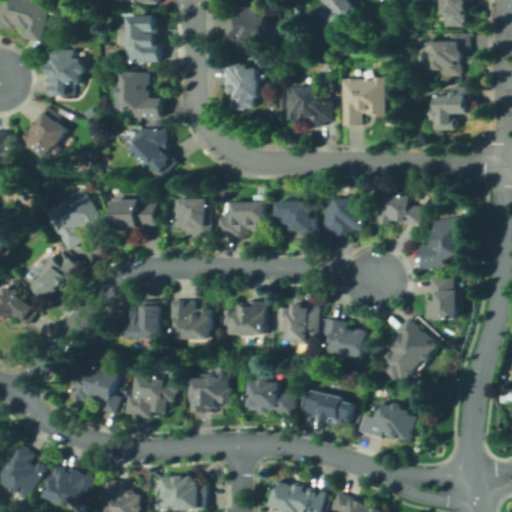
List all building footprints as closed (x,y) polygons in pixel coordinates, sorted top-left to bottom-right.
[(44,0),(57,4),(47,42),(29,37),(31,28),(22,25),(22,24),(21,23),(19,28),(11,26),(11,28),(0,25),(4,11),(3,9),(4,5),(6,4),(7,0),(44,0)] [(359,21),(346,32),(344,30),(337,36),(320,15),(328,8),(326,5),(331,1),(330,0),(354,0),(365,13),(357,19),(359,21)] [(470,0),(470,22),(468,22),(468,26),(449,26),(449,14),(444,14),(444,0),(470,0)] [(266,16),(274,16),(274,26),(276,26),(276,32),(272,32),(272,41),(254,41),(243,52),(229,38),(242,25),(242,17),(244,17),(244,7),(266,6),(266,16)] [(162,15),(163,31),(155,31),(155,34),(163,34),(164,44),(166,44),(166,62),(133,62),(133,47),(129,44),(129,39),(133,36),(135,36),(134,16),(162,15)] [(474,33),(473,51),(465,51),(467,53),(467,57),(466,59),(466,60),(464,60),(464,65),(466,66),(466,73),(464,74),(464,75),(446,75),(446,69),(435,69),(435,62),(433,62),(430,60),(430,56),(433,53),(435,53),(435,41),(453,41),(453,33),(474,33)] [(88,58),(88,64),(91,64),(93,67),(93,71),(90,74),(88,74),(88,84),(81,84),(81,96),(54,95),(53,74),(53,73),(53,66),(53,64),(55,64),(55,60),(57,59),(57,51),(58,48),(71,48),(71,50),(81,50),(80,58),(88,58)] [(251,62),(251,64),(253,64),(253,68),(263,67),(264,79),(266,81),(266,86),(264,88),(265,97),(259,97),(260,107),(250,108),(251,110),(238,111),(237,108),(236,109),(236,99),(237,94),(235,94),(235,93),(234,91),(234,87),(235,86),(235,85),(230,85),(229,68),(230,64),(251,62)] [(153,85),(153,90),(155,90),(155,98),(167,98),(167,117),(142,117),(142,109),(127,109),(127,96),(123,96),(123,86),(127,86),(127,72),(155,72),(155,84),(153,85)] [(391,77),(391,117),(377,117),(377,114),(368,114),(368,125),(348,125),(347,79),(352,78),(379,79),(379,77),(391,77)] [(474,87),(474,113),(456,113),(456,115),(460,115),(460,130),(437,130),(437,122),(433,122),(433,116),(432,114),(431,110),(434,108),(439,108),(439,95),(454,95),(454,87),(474,87)] [(338,100),(338,121),(330,121),(330,125),(314,126),(314,118),(304,118),(304,120),(292,120),(292,108),(291,108),(291,100),(292,100),(292,88),(324,88),(324,100),(338,100)] [(69,149),(63,156),(57,152),(53,157),(28,139),(51,106),(66,117),(62,121),(74,130),(68,138),(69,139),(64,145),(69,149)] [(173,129),(172,148),(168,148),(183,162),(170,176),(157,164),(153,167),(136,151),(139,148),(135,140),(146,129),(173,129)] [(0,130),(12,131),(12,141),(17,141),(17,147),(18,150),(19,150),(19,157),(18,157),(17,160),(11,160),(11,161),(3,161),(3,160),(0,159),(0,130)] [(86,187),(109,221),(96,230),(93,225),(86,230),(92,238),(74,250),(49,212),(49,208),(53,206),(55,206),(59,204),(60,205),(86,187)] [(428,206),(426,225),(402,222),(402,220),(397,219),(396,225),(384,223),(388,192),(415,196),(414,204),(428,206)] [(213,198),(214,237),(195,237),(195,234),(189,234),(189,227),(177,227),(176,200),(181,200),(181,198),(213,198)] [(359,198),(359,204),(369,204),(369,230),(358,230),(358,231),(352,232),(352,235),(341,235),(333,235),(333,234),(329,234),(329,200),(339,200),(339,198),(359,198)] [(159,203),(160,225),(143,225),(142,228),(117,228),(116,200),(142,199),(142,203),(159,203)] [(269,201),(269,225),(270,231),(257,232),(257,230),(252,230),(252,231),(243,231),(243,236),(220,236),(220,217),(233,217),(233,202),(269,201)] [(322,217),(322,235),(302,236),(302,230),(294,230),(294,225),(289,225),(290,227),(280,227),(280,225),(278,225),(278,201),(315,201),(315,217),(322,217)] [(0,216),(1,216),(5,218),(6,223),(19,232),(0,258),(0,216)] [(450,265),(429,269),(424,245),(437,243),(436,237),(440,236),(437,221),(461,216),(468,256),(449,259),(450,265)] [(68,251),(74,257),(75,256),(85,267),(79,273),(81,274),(67,287),(65,285),(49,301),(34,285),(44,275),(41,271),(47,265),(47,261),(51,257),(55,257),(59,254),(61,257),(68,251)] [(463,290),(463,319),(440,318),(431,318),(431,304),(434,304),(434,300),(440,300),(440,294),(435,294),(434,276),(458,276),(458,290),(463,290)] [(16,286),(17,290),(24,289),(25,297),(39,307),(39,308),(42,311),(31,326),(16,314),(14,315),(15,318),(4,320),(4,318),(3,319),(0,319),(0,293),(6,292),(5,288),(16,286)] [(199,313),(203,313),(203,309),(216,309),(215,339),(180,339),(180,318),(176,318),(176,300),(199,300),(199,313)] [(271,300),(271,334),(260,334),(259,336),(243,336),(243,335),(233,335),(233,325),(228,325),(228,309),(243,309),(243,304),(250,304),(250,300),(271,300)] [(166,305),(167,338),(130,338),(130,310),(142,310),(142,312),(143,319),(145,319),(146,301),(166,301),(166,305)] [(324,305),(323,337),(313,337),(313,344),(304,344),(302,345),(298,345),(295,342),(295,340),(291,340),(291,332),(283,331),(283,320),(282,320),(282,308),(283,308),(283,307),(295,307),(296,303),(308,303),(308,305),(324,305)] [(442,345),(434,354),(434,357),(430,361),(428,361),(419,371),(419,373),(415,377),(412,377),(409,380),(405,376),(400,381),(388,369),(392,365),(389,361),(390,359),(388,357),(393,351),(396,353),(398,351),(395,348),(399,344),(395,341),(402,334),(399,331),(413,317),(442,345)] [(358,331),(361,331),(361,330),(363,330),(364,329),(371,330),(372,332),(374,332),(374,336),(372,336),(367,362),(364,364),(355,363),(352,360),(353,358),(346,356),(346,353),(333,351),(335,336),(329,335),(331,318),(352,321),(351,327),(359,329),(358,331)] [(124,372),(117,393),(126,397),(120,414),(102,408),(105,401),(101,400),(101,403),(92,400),(92,402),(76,396),(79,387),(80,388),(90,360),(124,372)] [(275,379),(275,382),(285,382),(284,392),(300,393),(300,414),(281,414),(281,410),(274,410),(273,414),(263,414),(263,409),(253,409),(253,381),(264,382),(264,379),(267,375),(271,375),(275,379)] [(179,393),(178,402),(173,401),(171,412),(169,411),(168,413),(159,411),(159,410),(157,410),(156,418),(138,416),(138,414),(130,413),(132,394),(140,395),(142,376),(181,381),(184,385),(183,391),(179,393)] [(223,376),(223,378),(233,378),(233,387),(237,387),(237,403),(221,403),(221,407),(218,408),(214,408),(214,411),(195,412),(194,378),(211,377),(211,376),(223,376)] [(316,390),(348,397),(348,401),(358,403),(353,425),(335,421),(335,422),(324,418),(307,414),(311,397),(314,398),(316,390)] [(414,414),(422,416),(416,441),(388,433),(386,437),(363,431),(368,414),(380,417),(384,402),(415,411),(414,414)] [(35,461),(40,465),(42,462),(44,463),(45,462),(52,466),(51,468),(53,469),(33,499),(30,497),(28,497),(25,495),(24,493),(13,486),(11,486),(7,483),(7,480),(1,476),(24,442),(41,453),(35,461)] [(61,465),(76,470),(76,468),(87,471),(86,473),(102,478),(97,493),(90,490),(85,506),(78,503),(77,505),(51,496),(61,465)] [(196,474),(205,483),(203,485),(212,485),(211,496),(211,509),(184,509),(184,511),(170,511),(169,477),(181,477),(181,475),(191,475),(191,477),(194,477),(196,474)] [(132,481),(130,492),(132,491),(135,489),(140,489),(143,493),(148,494),(146,503),(148,506),(148,511),(146,511),(108,511),(113,479),(132,481)] [(291,484),(298,486),(299,483),(300,484),(303,482),(307,483),(309,486),(331,492),(325,511),(315,511),(312,511),(311,511),(298,511),(274,506),(280,480),(291,483),(291,484)] [(377,506),(379,508),(380,507),(388,510),(387,511),(390,511),(344,511),(336,509),(342,491),(360,497),(359,499),(377,506)]
